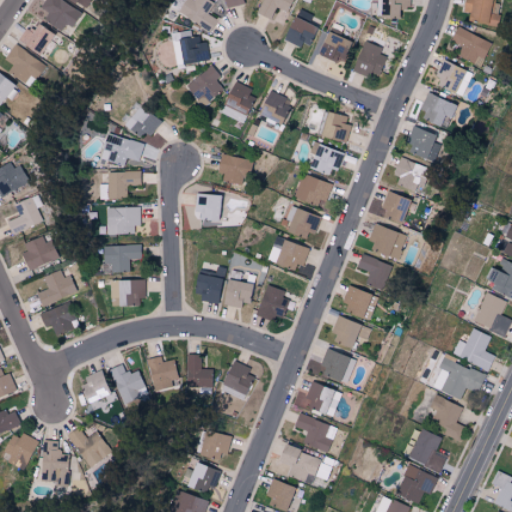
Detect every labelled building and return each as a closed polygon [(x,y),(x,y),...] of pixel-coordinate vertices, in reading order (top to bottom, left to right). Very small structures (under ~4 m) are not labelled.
[(60,31),(65,23),(71,27),(80,12),(61,0),(43,0),(39,7),(47,12),(42,20),(60,31)] [(88,0),(69,0),(86,8),(88,0)] [(208,31),(216,20),(206,14),(213,3),(208,0),(184,0),(177,12),(208,31)] [(275,7),(287,11),(290,0),(262,0),(257,14),(270,19),(275,7)] [(398,18),(398,9),(409,9),(408,0),(380,0),(380,18),(398,18)] [(492,24),(496,0),(463,0),(462,12),(467,12),(466,20),(492,24)] [(300,47),(301,43),(310,46),(318,27),(291,17),(282,40),(300,47)] [(32,31),(23,27),(17,43),(42,54),(51,32),(35,25),(32,31)] [(490,42),(456,27),(450,41),(461,46),(457,57),(480,67),(490,42)] [(339,63),(347,39),(325,32),(317,56),(339,63)] [(207,61),(206,42),(199,43),(198,37),(178,38),(180,63),(207,61)] [(381,48),(363,41),(352,70),(376,79),(385,56),(379,54),(381,48)] [(12,64),(7,72),(25,83),(39,60),(13,44),(4,59),(12,64)] [(462,96),(472,73),(443,61),(434,84),(462,96)] [(220,76),(210,65),(184,86),(201,106),(222,89),(215,81),(220,76)] [(0,104),(13,84),(0,75),(0,104)] [(248,94),(250,89),(234,81),(218,111),(241,123),(254,97),(248,94)] [(257,115),(281,125),(291,100),(267,90),(257,115)] [(443,115),(450,118),(456,105),(428,93),(418,117),(438,126),(443,115)] [(143,132),(150,137),(160,121),(138,105),(123,126),(139,138),(143,132)] [(346,117),(325,111),(318,137),(345,143),(350,125),(345,124),(346,117)] [(434,161),(442,137),(412,128),(404,152),(434,161)] [(143,145),(108,133),(99,158),(123,166),(126,158),(137,161),(143,145)] [(337,169),(343,155),(317,143),(306,167),(328,176),(332,166),(337,169)] [(216,172),(223,174),(222,181),(241,185),(244,170),(250,172),(252,161),(220,153),(216,172)] [(391,183),(414,193),(425,168),(401,158),(391,183)] [(12,168),(10,162),(0,166),(0,195),(27,183),(18,165),(12,168)] [(139,171),(108,172),(108,184),(100,184),(100,199),(126,199),(126,185),(140,185),(139,171)] [(317,206),(319,199),(326,202),(331,184),(304,175),(297,200),(317,206)] [(409,200),(387,192),(379,216),(400,224),(409,200)] [(35,208),(40,206),(36,195),(13,204),(18,217),(7,221),(11,234),(41,222),(35,208)] [(217,222),(218,195),(195,195),(195,213),(201,213),(201,221),(217,222)] [(108,234),(134,234),(134,226),(141,226),(141,207),(108,208),(108,234)] [(284,231),(304,238),(307,229),(315,232),(320,217),(289,207),(285,220),(288,221),(284,231)] [(511,223),(510,223),(504,237),(509,239),(503,254),(511,257),(511,223)] [(405,236),(374,224),(367,241),(374,244),(371,251),(395,261),(405,236)] [(55,261),(47,234),(23,242),(26,251),(21,253),(26,270),(55,261)] [(299,272),(307,248),(274,237),(266,261),(299,272)] [(102,246),(103,273),(129,272),(129,259),(141,259),(140,245),(102,246)] [(355,267),(369,272),(364,283),(377,288),(386,263),(360,254),(355,267)] [(511,263),(502,260),(498,271),(489,268),(485,281),(493,284),(491,291),(511,298),(511,263)] [(222,269),(215,268),(214,275),(195,273),(192,293),(200,294),(199,302),(217,304),(222,269)] [(36,293),(41,306),(75,292),(69,275),(63,278),(60,270),(42,277),(47,289),(36,293)] [(116,281),(116,307),(139,306),(138,299),(144,298),(144,280),(116,281)] [(251,284),(225,280),(221,305),(240,308),(241,302),(248,304),(251,284)] [(282,297),(284,292),(267,285),(254,315),(276,324),(287,299),(282,297)] [(363,319),(370,294),(346,287),(342,304),(348,305),(345,314),(363,319)] [(500,315),(506,302),(485,292),(472,322),(503,336),(511,320),(500,315)] [(70,329),(68,322),(75,319),(69,302),(38,314),(44,327),(51,325),(55,335),(70,329)] [(350,350),(354,336),(366,341),(371,329),(336,317),(330,333),(337,336),(334,345),(350,350)] [(487,370),(493,356),(483,351),(490,337),(471,328),(464,343),(457,340),(451,354),(487,370)] [(344,385),(355,361),(326,349),(319,365),(326,368),(322,375),(344,385)] [(211,388),(212,370),(200,369),(201,355),(187,355),(185,387),(211,388)] [(152,390),(171,388),(170,381),(177,380),(174,360),(161,362),(160,357),(147,359),(152,390)] [(446,372),(439,391),(460,399),(465,387),(478,392),(484,374),(441,358),(437,368),(446,372)] [(230,363),(221,390),(231,394),(232,391),(245,396),(254,371),(230,363)] [(136,390),(143,388),(137,370),(124,374),(121,365),(109,369),(121,404),(138,398),(136,390)] [(0,396),(16,391),(9,373),(3,375),(1,369),(0,369),(0,396)] [(110,393),(99,372),(77,383),(87,404),(110,393)] [(332,417),(340,393),(312,382),(303,407),(332,417)] [(462,407),(433,395),(428,407),(436,410),(431,422),(446,428),(443,434),(457,440),(463,426),(455,423),(462,407)] [(0,432),(20,424),(13,409),(0,414),(0,432)] [(336,427),(297,414),(293,427),(306,431),(302,444),(327,453),(336,427)] [(86,468),(110,455),(97,431),(85,438),(79,427),(68,433),(86,468)] [(408,458),(439,472),(445,459),(434,454),(441,438),(422,429),(408,458)] [(218,460),(220,453),(226,454),(231,438),(205,430),(198,454),(218,460)] [(10,456),(6,462),(22,471),(37,444),(14,431),(2,451),(10,456)] [(41,483),(66,485),(68,455),(58,454),(59,442),(44,440),(41,483)] [(320,458),(282,445),(276,462),(290,466),(287,476),(311,484),(320,458)] [(325,479),(330,465),(320,461),(315,475),(325,479)] [(185,486),(210,495),(218,471),(193,462),(185,486)] [(422,492),(430,495),(437,477),(406,465),(395,495),(418,503),(422,492)] [(509,511),(511,511),(511,484),(509,483),(511,477),(495,471),(490,484),(499,488),(492,506),(509,511)] [(265,497),(272,499),(269,507),(285,511),(293,487),(270,480),(265,497)] [(204,511),(208,502),(176,490),(168,511),(204,511)] [(374,511),(406,511),(409,507),(382,495),(374,511)]
